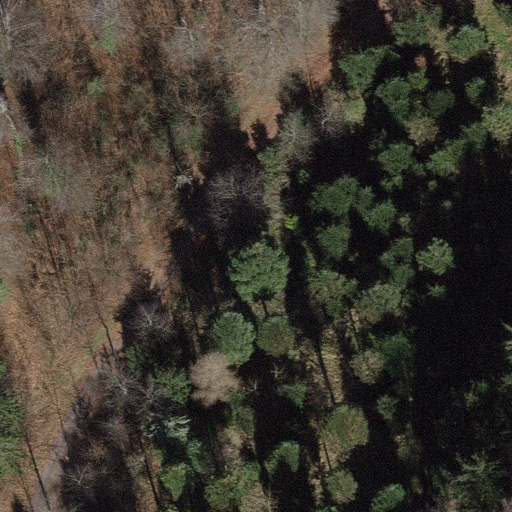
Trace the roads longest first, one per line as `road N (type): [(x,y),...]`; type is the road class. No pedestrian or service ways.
road 1 (track): [(442,0),(381,40),(287,141),(58,511)]
road 2 (track): [(59,509),(0,305)]
